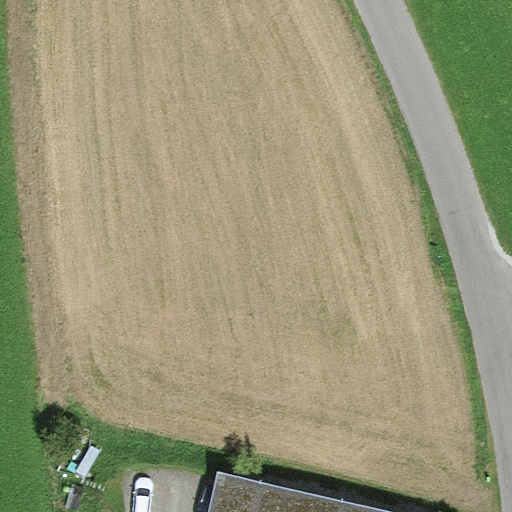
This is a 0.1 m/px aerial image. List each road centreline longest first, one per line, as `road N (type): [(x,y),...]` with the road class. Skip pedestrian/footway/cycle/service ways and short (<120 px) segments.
road 1 (residential): [(511,403),(492,307),(439,143)]
road 2 (unclassified): [(439,143),(380,0)]
